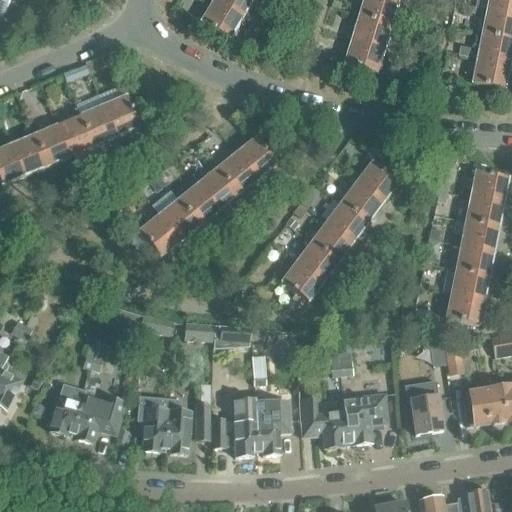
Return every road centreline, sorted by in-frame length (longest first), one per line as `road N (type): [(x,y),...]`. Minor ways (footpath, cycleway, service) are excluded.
road 1 (residential): [(511,459),(342,486),(188,491),(93,475),(0,437)]
road 2 (residential): [(139,29),(263,91),(355,117),(511,136)]
road 3 (residential): [(0,84),(139,29)]
